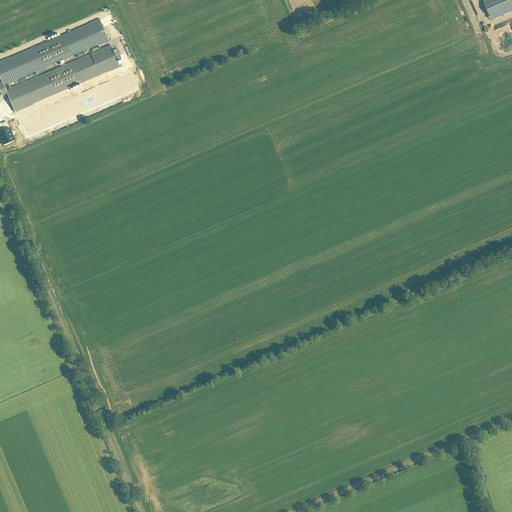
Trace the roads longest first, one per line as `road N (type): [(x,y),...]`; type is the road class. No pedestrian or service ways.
road 1 (unclassified): [(140,511),(0,172)]
road 2 (unclassified): [(298,511),(511,420)]
